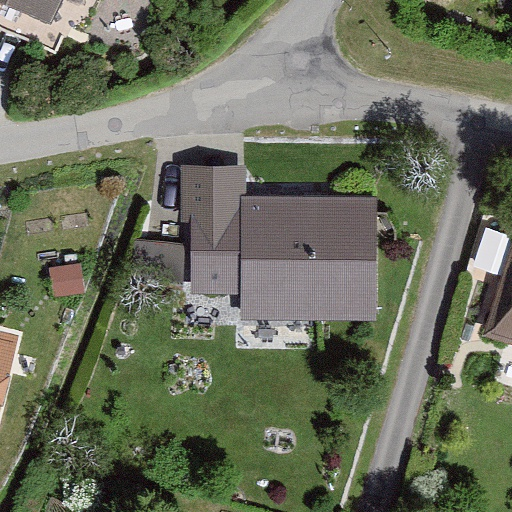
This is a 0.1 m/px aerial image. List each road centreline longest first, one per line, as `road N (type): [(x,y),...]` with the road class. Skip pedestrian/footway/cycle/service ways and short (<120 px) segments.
road 1 (unclassified): [(287,102),(203,104),(0,144)]
road 2 (unclassified): [(511,126),(377,99),(287,102)]
